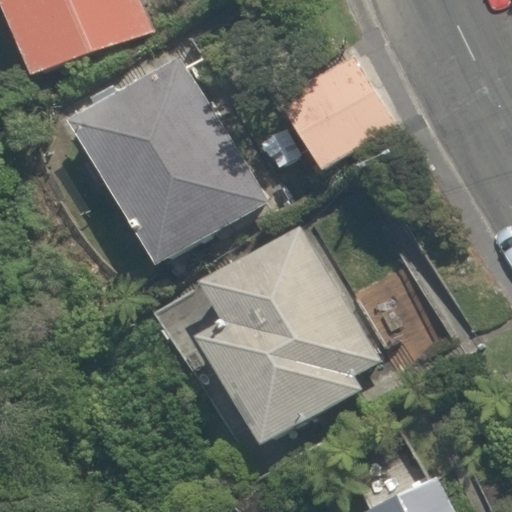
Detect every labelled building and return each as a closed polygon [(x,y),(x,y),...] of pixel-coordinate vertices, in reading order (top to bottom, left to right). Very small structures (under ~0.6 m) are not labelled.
[(150,0),(9,0),(37,73),(161,27),(150,0)] [(279,88),(295,113),(259,136),(283,174),(319,151),(329,166),(400,121),(351,43),(279,88)] [(195,44),(80,105),(162,262),(278,201),(195,44)] [(239,317),(210,332),(266,437),(389,372),(446,342),(407,268),(350,298),(308,217),(213,268),(239,317)] [(482,511),(457,511),(433,469),(366,506),(369,511),(485,511),(484,511),(482,511)]
